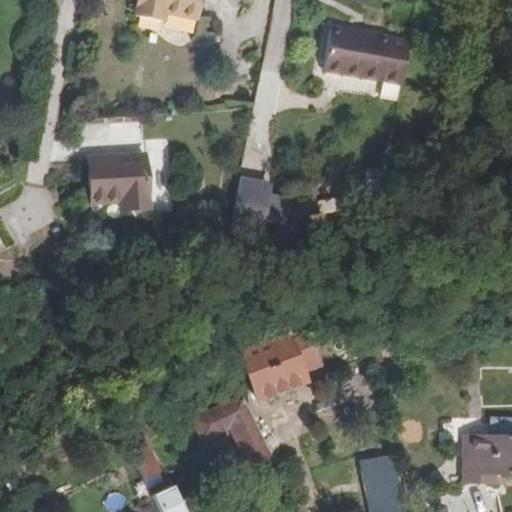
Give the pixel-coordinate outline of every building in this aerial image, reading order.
[(195,20),(198,0),(134,0),(131,18),(159,24),(160,14),(195,20)] [(319,76),(400,91),(407,49),(326,34),(319,76)] [(141,161),(86,164),(90,208),(119,207),(120,217),(146,215),(141,161)] [(231,231),(292,220),(291,206),(291,199),(238,189),(231,231)] [(292,220),(315,216),(314,205),(291,206),(292,220)] [(400,307),(378,311),(379,322),(382,338),(405,334),(400,307)] [(382,338),(379,322),(361,325),(364,341),(382,338)] [(243,348),(255,375),(265,396),(312,375),(305,359),(313,354),(317,339),(303,330),(294,334),(290,327),(243,348)] [(255,375),(242,381),(245,387),(252,402),(265,396),(255,375)] [(252,402),(245,387),(232,394),(237,406),(200,423),(209,443),(236,431),(253,468),(277,457),(252,402)] [(511,472),(511,417),(488,417),(488,436),(473,436),(465,436),(465,455),(464,483),(493,483),(493,472),(511,472)] [(147,443),(130,450),(144,480),(160,472),(147,443)] [(405,511),(392,454),(359,461),(370,511),(405,511)] [(158,511),(184,511),(170,482),(149,492),(158,511)] [(140,511),(156,511),(151,501),(138,507),(140,511)]
